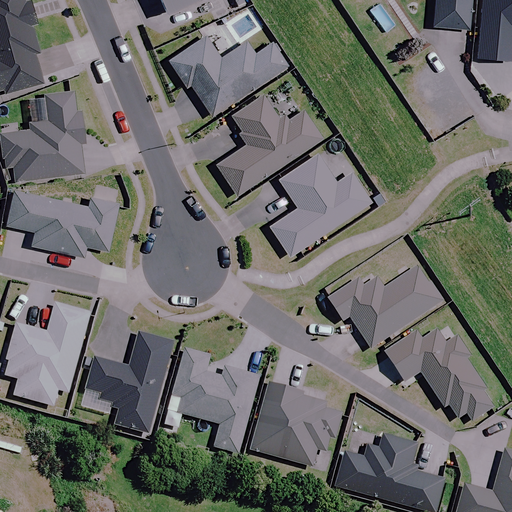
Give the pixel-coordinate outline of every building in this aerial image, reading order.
[(37,78),(31,57),(34,56),(27,31),(35,29),(27,1),(23,2),(22,0),(0,0),(0,87),(0,88),(2,96),(39,85),(37,78)] [(198,2),(201,0),(154,0),(156,5),(144,10),(156,37),(204,15),(198,2)] [(467,0),(432,0),(430,29),(465,32),(467,0)] [(511,34),(511,0),(480,0),(475,60),(508,63),(510,35),(511,34)] [(216,60),(203,38),(165,62),(182,89),(186,87),(206,118),(283,70),(268,46),(251,56),(243,43),(216,60)] [(318,140),(281,88),(263,101),(260,97),(228,120),(246,145),(212,169),(233,199),(318,140)] [(0,134),(0,148),(3,170),(9,169),(11,186),(81,174),(76,146),(81,145),(73,92),(41,97),(44,121),(28,123),(29,130),(0,134)] [(332,185),(314,157),(275,182),(294,210),(266,228),(286,259),(367,206),(347,175),(332,185)] [(118,192),(92,187),(88,207),(11,192),(4,229),(31,234),(26,256),(80,266),(83,249),(106,253),(118,192)] [(439,305),(416,269),(381,291),(374,279),(361,287),(357,281),(325,301),(340,324),(346,320),(366,351),(439,305)] [(88,315),(53,305),(46,334),(14,325),(0,377),(17,381),(12,398),(52,408),(56,392),(67,395),(88,315)] [(454,338),(450,341),(443,346),(434,333),(420,342),(414,334),(382,355),(390,367),(384,371),(398,391),(420,377),(443,410),(445,408),(455,422),(464,416),(470,424),(492,409),(479,390),(482,388),(462,359),(467,356),(454,338)] [(96,402),(108,405),(106,411),(116,413),(114,422),(150,430),(171,343),(136,335),(128,369),(94,360),(87,390),(98,393),(96,402)] [(240,449),(259,384),(261,379),(207,364),(208,358),(183,350),(170,394),(180,397),(175,414),(218,427),(211,449),(238,457),(240,449)] [(329,441),(333,443),(342,412),(321,406),(322,402),(265,385),(245,451),(310,470),(315,453),(325,456),(329,441)] [(382,437),(379,450),(367,447),(363,460),(341,454),(332,491),(412,511),(433,511),(442,481),(410,473),(417,446),(382,437)] [(511,511),(511,455),(502,453),(492,493),(463,486),(456,511),(511,511)]
